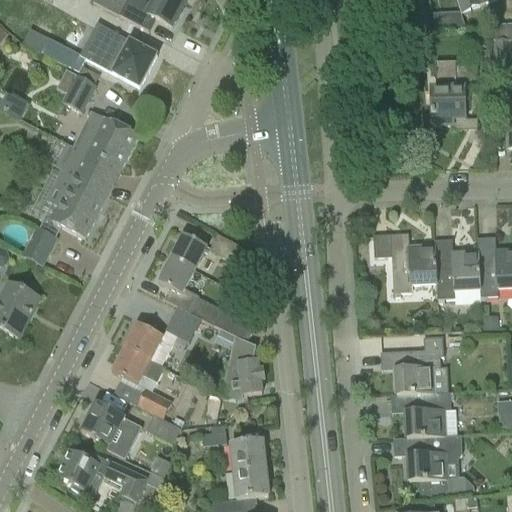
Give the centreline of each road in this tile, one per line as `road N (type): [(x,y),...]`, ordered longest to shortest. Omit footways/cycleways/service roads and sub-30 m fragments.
road 1 (residential): [(360,511),(334,193)]
road 2 (tertiary): [(40,420),(185,153)]
road 3 (residential): [(299,232),(271,271),(300,511)]
road 4 (tertiary): [(299,232),(331,511)]
road 5 (residential): [(334,193),(318,0)]
road 6 (residential): [(334,193),(511,187)]
road 7 (tertiary): [(269,0),(289,130)]
